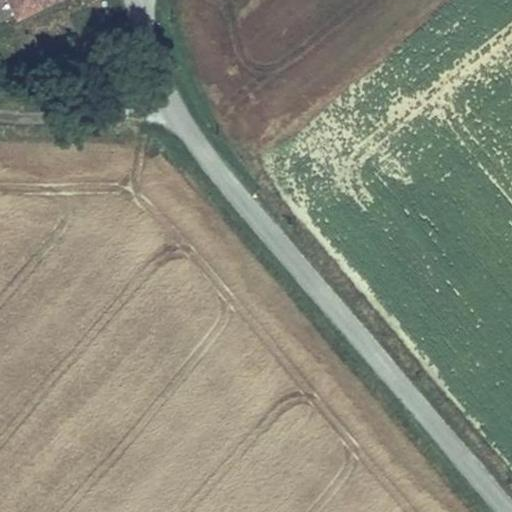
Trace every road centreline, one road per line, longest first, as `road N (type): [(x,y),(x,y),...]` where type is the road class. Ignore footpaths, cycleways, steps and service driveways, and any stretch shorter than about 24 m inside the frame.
road 1 (tertiary): [(135,0),(155,74),(224,181),(504,511)]
road 2 (track): [(181,114),(0,128)]
